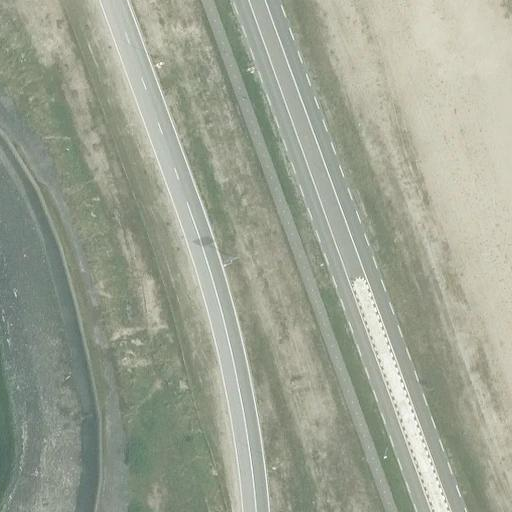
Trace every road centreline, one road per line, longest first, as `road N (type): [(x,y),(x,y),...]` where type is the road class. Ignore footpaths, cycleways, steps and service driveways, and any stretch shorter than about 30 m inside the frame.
road 1 (unclassified): [(255,511),(218,304),(134,61)]
road 2 (secondary): [(459,511),(373,281),(329,210)]
road 3 (secondary): [(329,210),(342,283),(422,511)]
road 4 (secondary): [(329,210),(254,0)]
